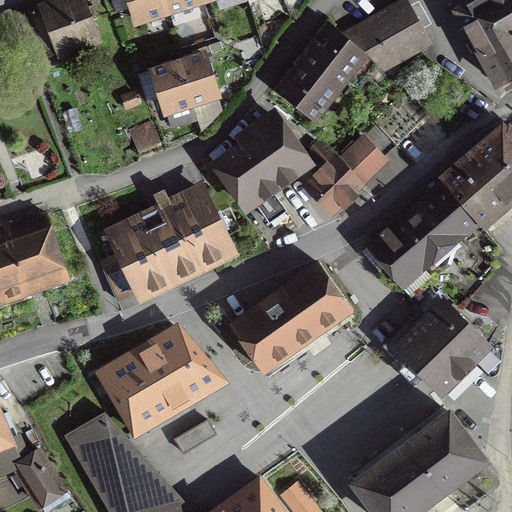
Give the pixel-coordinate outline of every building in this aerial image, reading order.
[(99,37),(85,0),(67,0),(43,9),(41,5),(21,12),(38,59),(99,37)] [(128,0),(136,21),(168,10),(164,0),(128,0)] [(164,0),(168,10),(199,0),(164,0)] [(489,91),(511,78),(511,0),(480,0),(449,17),(489,91)] [(422,44),(400,4),(350,32),(372,72),(422,44)] [(362,62),(324,30),(271,95),(309,126),(362,62)] [(205,54),(179,62),(193,104),(219,96),(205,54)] [(162,114),(193,104),(179,62),(148,72),(162,114)] [(407,91),(375,123),(394,142),(427,110),(407,91)] [(303,167),(266,111),(238,129),(244,137),(206,162),(238,210),(303,167)] [(152,122),(130,130),(138,152),(160,143),(152,122)] [(394,142),(375,123),(335,161),(317,142),(306,152),(320,166),(297,188),(325,217),(382,163),(377,157),(394,142)] [(511,137),(504,128),(443,180),(474,217),(482,226),(511,200),(511,137)] [(474,217),(443,180),(368,246),(400,282),(474,217)] [(195,267),(231,250),(202,190),(172,204),(169,198),(168,198),(164,190),(155,194),(159,203),(156,204),(159,210),(131,224),(130,224),(112,233),(121,252),(139,289),(141,294),(195,267)] [(0,299),(68,276),(47,214),(0,230),(0,299)] [(139,289),(121,252),(101,263),(117,299),(139,289)] [(342,315),(308,267),(222,329),(256,376),(342,315)] [(401,334),(390,345),(443,399),(491,352),(439,298),(401,334)] [(220,377),(180,330),(102,375),(120,404),(60,438),(75,467),(136,432),(137,434),(139,432),(136,427),(220,377)] [(12,438),(0,410),(0,473),(17,467),(23,463),(19,454),(25,452),(17,435),(12,438)] [(423,511),(486,467),(448,415),(349,487),(367,511),(423,511)] [(198,511),(131,437),(82,465),(111,511),(198,511)] [(67,490),(43,451),(23,463),(17,467),(42,506),(67,490)] [(290,511),(261,470),(203,511),(290,511)]
